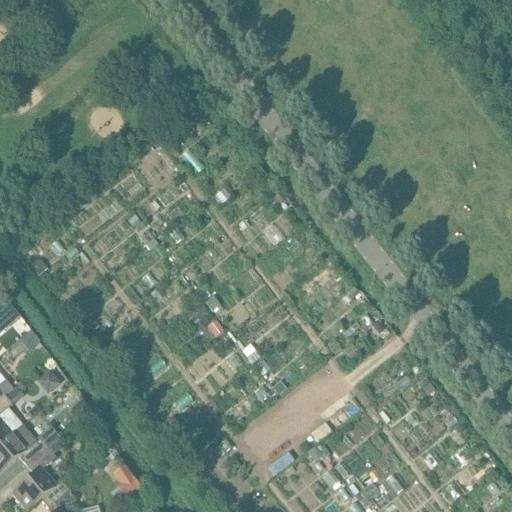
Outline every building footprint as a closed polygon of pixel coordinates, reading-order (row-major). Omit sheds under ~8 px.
[(280,195),(274,199),(279,204),(284,200),(280,195)] [(152,242),(146,246),(150,251),(156,246),(152,242)] [(38,263),(31,268),(38,277),(45,271),(38,263)] [(216,322),(207,329),(215,339),(224,332),(216,322)] [(379,324),(373,328),(379,336),(385,332),(379,324)] [(37,344),(29,335),(20,343),(28,352),(37,344)] [(0,402),(5,398),(13,392),(5,382),(4,383),(0,386),(0,402)] [(429,384),(423,389),(428,396),(434,392),(429,384)] [(0,446),(21,428),(7,411),(12,407),(5,398),(0,402),(0,446)] [(83,403),(71,412),(79,423),(91,414),(83,403)] [(27,468),(48,450),(60,441),(51,429),(38,439),(40,442),(37,444),(22,427),(21,428),(0,446),(0,475),(19,460),(27,468)] [(325,449),(320,453),(324,460),(330,456),(325,449)] [(25,511),(28,511),(40,502),(56,489),(56,488),(42,471),(56,459),(48,450),(27,468),(34,477),(12,496),(25,511)] [(62,484),(56,488),(56,489),(40,502),(48,511),(53,506),(56,510),(56,511),(76,511),(72,499),(69,500),(66,496),(69,493),(62,484)]
